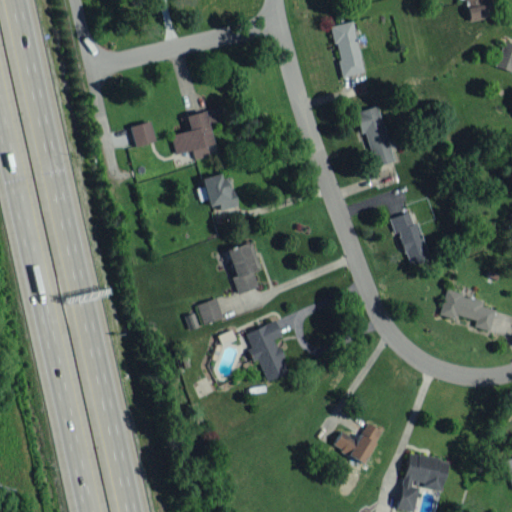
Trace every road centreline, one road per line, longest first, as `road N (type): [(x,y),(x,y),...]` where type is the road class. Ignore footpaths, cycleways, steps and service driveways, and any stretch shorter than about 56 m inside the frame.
road 1 (motorway): [(137,511),(21,0)]
road 2 (residential): [(511,374),(496,381),(443,375),(419,363),(378,318),(278,21)]
road 3 (motorway): [(0,158),(82,511)]
road 4 (residential): [(278,21),(91,66)]
road 5 (residential): [(75,0),(118,183)]
